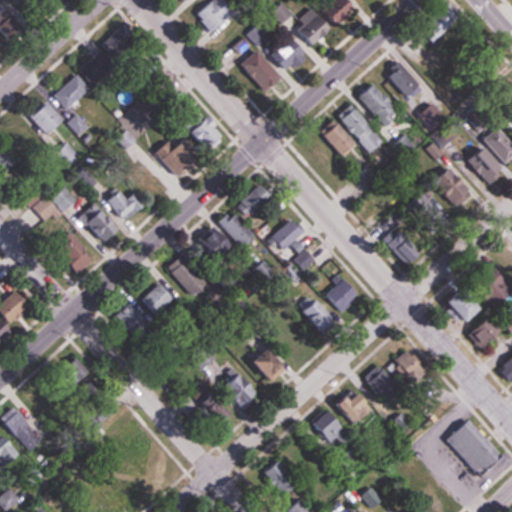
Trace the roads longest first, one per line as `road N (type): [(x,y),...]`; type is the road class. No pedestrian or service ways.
road 1 (secondary): [(511,425),(134,0)]
road 2 (secondary): [(0,379),(415,0)]
road 3 (residential): [(170,511),(511,202)]
road 4 (residential): [(246,511),(0,231)]
road 5 (secondary): [(0,90),(100,0)]
